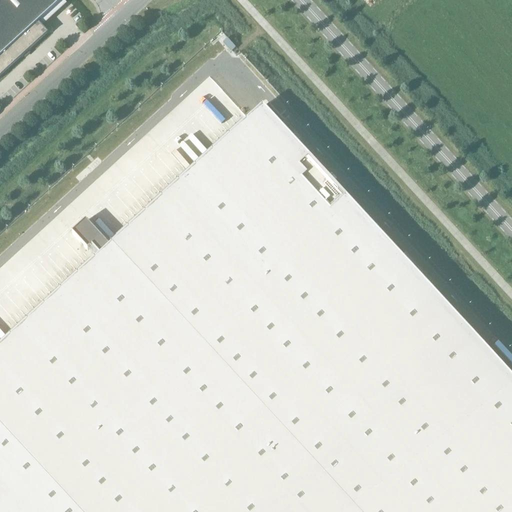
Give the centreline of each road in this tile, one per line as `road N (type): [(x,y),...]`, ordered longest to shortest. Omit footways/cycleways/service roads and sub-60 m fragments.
road 1 (tertiary): [(511,230),(301,0)]
road 2 (unclassified): [(119,18),(0,129)]
